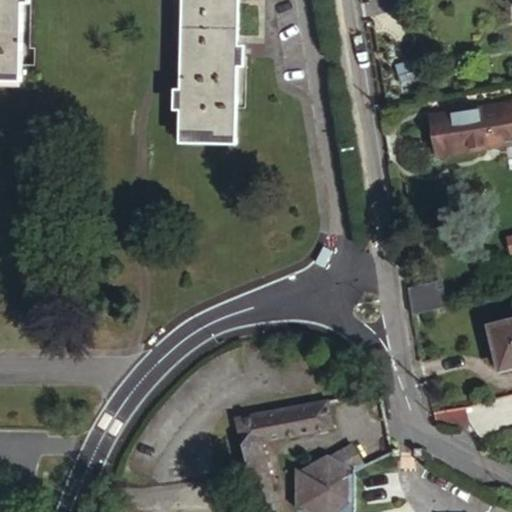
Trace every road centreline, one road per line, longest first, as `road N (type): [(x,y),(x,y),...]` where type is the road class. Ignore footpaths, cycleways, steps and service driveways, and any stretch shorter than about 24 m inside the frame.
road 1 (residential): [(65,511),(118,412),(183,344),(256,309),(335,293)]
road 2 (unclassified): [(306,0),(342,218),(335,293)]
road 3 (unclassified): [(393,282),(347,0)]
road 4 (residential): [(511,479),(425,427),(407,391)]
road 5 (unclassified): [(335,293),(347,321),(407,391)]
